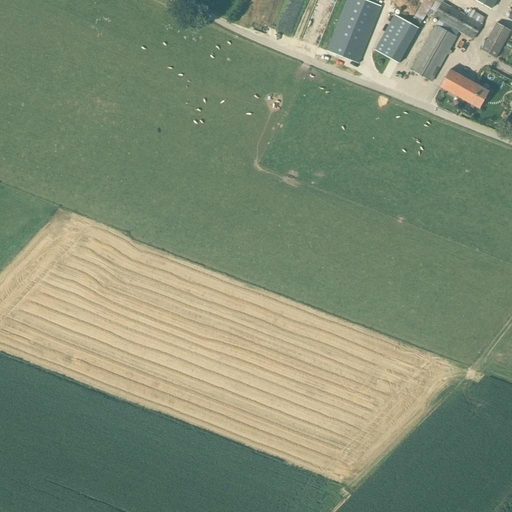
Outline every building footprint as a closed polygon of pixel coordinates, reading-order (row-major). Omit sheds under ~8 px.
[(347,0),(327,51),(358,63),(381,6),(364,0),(347,0)] [(419,29),(418,28),(428,14),(439,20),(436,25),(410,70),(432,82),(457,37),(455,36),(458,32),(474,40),(483,24),(481,23),(484,17),(471,10),(467,16),(442,2),(441,4),(435,1),(435,0),(424,0),(410,24),(394,15),(375,50),(399,64),(419,29)] [(476,0),(491,9),(496,0),(476,0)] [(481,50),(496,59),(511,31),(496,23),(481,50)] [(450,70),(441,87),(480,109),(489,92),(450,70)]
